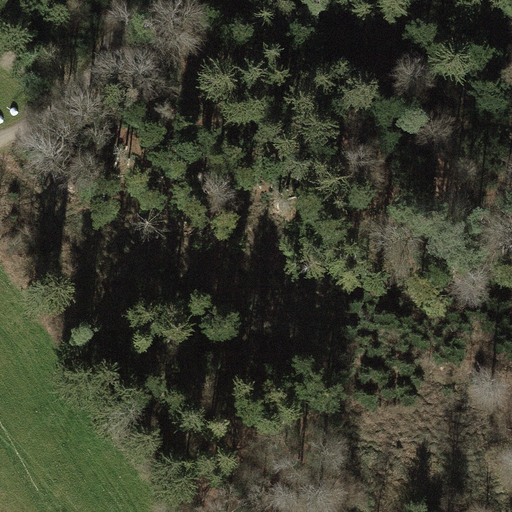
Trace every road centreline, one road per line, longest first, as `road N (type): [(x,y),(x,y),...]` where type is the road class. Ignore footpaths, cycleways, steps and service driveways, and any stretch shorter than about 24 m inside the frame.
road 1 (track): [(0,198),(175,414),(240,511)]
road 2 (track): [(119,0),(100,52),(51,103),(0,138)]
